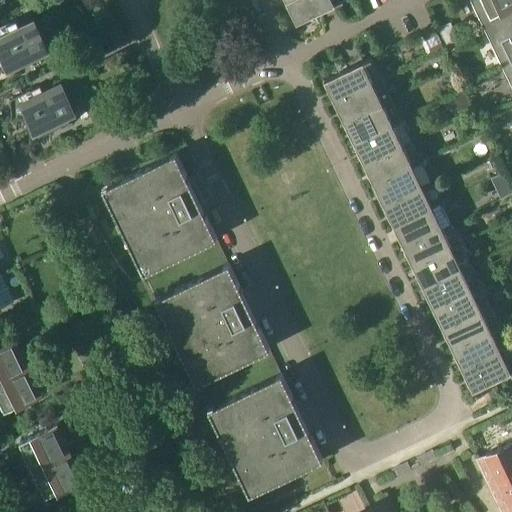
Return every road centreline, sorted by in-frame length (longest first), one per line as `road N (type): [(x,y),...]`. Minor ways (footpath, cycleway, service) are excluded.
road 1 (residential): [(291,57),(449,383),(450,408),(437,422),(373,452),(353,454),(336,438),(182,109)]
road 2 (residential): [(0,196),(182,109)]
road 3 (residential): [(291,57),(417,0)]
road 4 (residential): [(182,109),(129,0)]
road 5 (residential): [(182,109),(291,57)]
